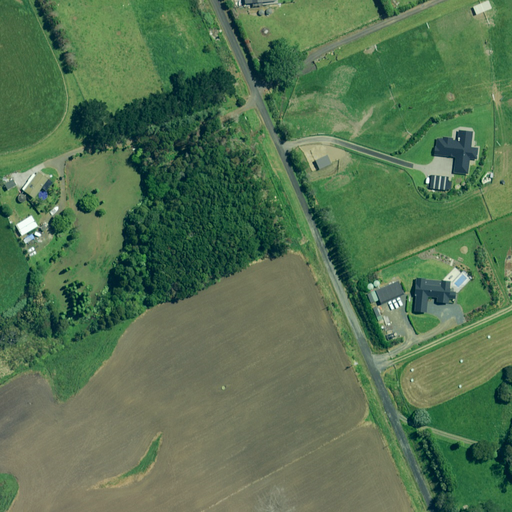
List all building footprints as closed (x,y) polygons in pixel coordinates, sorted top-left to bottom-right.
[(472,132),(459,131),(458,141),(452,141),(453,139),(443,138),(442,140),(437,139),(436,147),(434,147),(434,156),(456,158),(454,173),(468,175),(469,159),(477,160),(478,148),(471,148),(472,132)] [(48,180),(38,172),(24,191),(34,198),(48,180)] [(449,177),(431,176),(430,189),(451,191),(451,183),(449,182),(449,177)] [(16,186),(13,180),(5,184),(9,190),(16,186)] [(23,195),(22,195),(21,195),(20,195),(19,196),(18,197),(18,198),(17,198),(17,199),(17,200),(17,201),(18,202),(19,203),(20,204),(21,204),(22,204),(23,204),(24,204),(25,203),(26,202),(26,201),(27,200),(27,199),(26,198),(26,197),(25,196),(24,195),(23,195)] [(37,227),(31,216),(16,226),(22,236),(37,227)] [(35,238),(32,235),(23,240),(26,244),(35,238)]
